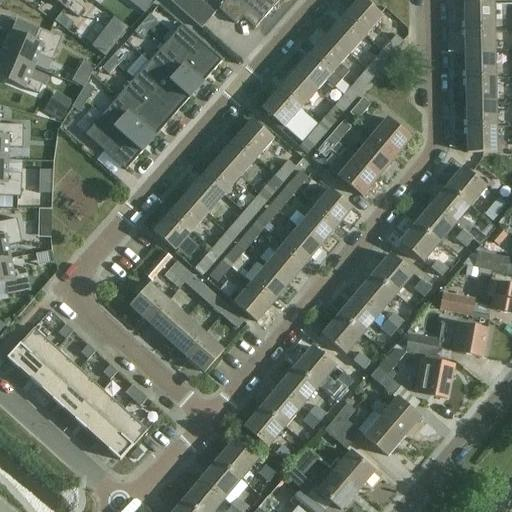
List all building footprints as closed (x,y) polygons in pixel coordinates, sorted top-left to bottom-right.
[(53,0),(66,10),(66,9),(78,18),(84,10),(73,1),(73,0),(53,0)] [(147,0),(126,0),(144,13),(152,3),(147,0)] [(197,0),(167,0),(200,29),(214,14),(197,0)] [(228,0),(220,10),(237,25),(244,18),(256,29),(281,1),(280,0),(228,0)] [(358,0),(344,17),(366,36),(383,17),(362,0),(358,0)] [(465,31),(493,30),(493,5),(464,5),(465,31)] [(61,14),(54,22),(67,32),(73,24),(61,14)] [(150,15),(142,24),(149,31),(157,22),(150,15)] [(328,35),(350,55),(366,36),(344,17),(328,35)] [(149,31),(142,24),(134,33),(141,40),(149,31)] [(10,32),(1,54),(34,68),(47,74),(52,62),(62,39),(28,25),(23,38),(11,33),(10,32)] [(165,45),(206,80),(222,62),(182,26),(180,27),(175,34),(165,45)] [(493,30),(465,31),(465,55),(494,54),(493,30)] [(350,55),(328,35),(311,53),(342,80),(349,72),(341,65),(350,55)] [(396,36),(383,52),(390,58),(404,43),(396,36)] [(159,52),(149,63),(190,98),(206,80),(165,45),(159,52)] [(110,60),(117,67),(125,58),(118,51),(110,60)] [(390,58),(383,52),(369,67),(377,74),(390,58)] [(342,80),(311,53),(295,72),(317,91),(326,81),(335,88),(342,80)] [(1,54),(0,55),(0,79),(25,90),(25,89),(38,95),(42,85),(29,80),(34,68),(1,54)] [(494,54),(465,55),(466,79),(495,78),(494,54)] [(109,76),(117,67),(110,60),(102,69),(109,76)] [(190,98),(149,63),(143,70),(134,81),(174,116),(190,98)] [(317,91),(295,72),(279,90),(301,110),(317,91)] [(364,73),(351,89),(359,95),(372,80),(364,73)] [(495,78),(466,79),(467,103),(495,103),(495,78)] [(118,99),(117,99),(158,135),(174,116),(133,81),(127,88),(118,99)] [(79,96),(87,101),(94,89),(86,84),(79,96)] [(345,111),(359,95),(351,89),(338,104),(345,111)] [(301,110),(279,90),(262,109),(285,129),(301,110)] [(80,113),(87,101),(79,96),(72,108),(80,113)] [(72,103),(63,97),(54,112),(48,108),(45,113),(61,122),(72,103)] [(158,135),(117,99),(111,106),(102,117),(101,117),(142,153),(158,135)] [(350,114),(358,120),(371,105),(363,99),(350,114)] [(495,103),(467,103),(467,128),(496,127),(495,103)] [(332,110),(319,126),(327,132),(340,117),(332,110)] [(142,153),(101,117),(99,120),(85,136),(126,171),(142,153)] [(371,139),(395,159),(411,140),(387,120),(371,139)] [(235,140),(257,159),(274,141),(252,121),(235,140)] [(344,122),(331,137),(338,143),(351,128),(344,122)] [(0,161),(8,161),(8,149),(23,149),(23,126),(0,125),(0,161)] [(327,132),(319,126),(306,141),(313,148),(327,132)] [(496,127),(467,128),(468,153),(497,152),(496,127)] [(325,158),(338,143),(331,137),(318,151),(325,158)] [(356,158),(379,178),(395,159),(371,139),(356,158)] [(257,159),(235,140),(219,158),(241,178),(257,159)] [(203,177),(225,196),(241,178),(219,158),(203,177)] [(379,178),(356,158),(339,178),(363,197),(379,178)] [(0,161),(0,196),(21,198),(22,175),(7,174),(8,161),(0,161)] [(288,161),(275,177),(283,183),(296,168),(288,161)] [(511,179),(491,167),(486,175),(511,190),(511,179)] [(463,169),(448,187),(460,197),(459,199),(470,208),(486,189),(463,169)] [(39,171),(39,183),(51,183),(51,171),(39,171)] [(301,172),(287,187),(295,194),(308,178),(301,172)] [(187,195),(209,214),(225,196),(203,177),(187,195)] [(269,199),(283,183),(275,177),(262,192),(269,199)] [(281,209),(295,194),(287,187),(274,203),(281,209)] [(448,187),(432,206),(455,226),(462,231),(473,240),(480,246),(486,238),(462,218),(470,208),(459,199),(460,197),(448,187)] [(330,190),(314,210),(336,229),(353,209),(330,190)] [(170,213),(192,233),(209,214),(187,195),(170,213)] [(243,213),(251,220),(264,205),(257,198),(243,213)] [(507,205),(504,203),(499,198),(484,215),(493,222),(507,205)] [(429,234),(440,243),(455,226),(432,206),(416,226),(427,235),(429,234)] [(255,224),(263,231),(276,215),(269,209),(255,224)] [(298,229),(321,248),(336,229),(314,210),(298,229)] [(39,211),(39,222),(50,223),(51,211),(39,211)] [(192,233),(170,213),(154,232),(176,251),(192,233)] [(237,236),(251,220),(243,213),(230,229),(237,236)] [(0,261),(10,259),(8,247),(22,244),(17,220),(0,223),(0,261)] [(250,246),(263,231),(255,224),(242,240),(250,246)] [(427,235),(416,226),(401,244),(424,263),(440,243),(429,234),(427,235)] [(282,247),(305,266),(321,248),(298,229),(282,247)] [(499,229),(490,240),(498,246),(507,235),(499,229)] [(473,240),(462,231),(456,240),(466,248),(473,240)] [(211,251),(219,257),(232,242),(225,235),(211,251)] [(237,246),(223,261),(231,268),(238,274),(249,262),(242,257),(246,253),(237,246)] [(305,266),(282,247),(267,266),(289,285),(305,266)] [(206,273),(219,257),(211,251),(198,266),(206,273)] [(171,259),(164,252),(143,274),(151,281),(171,259)] [(508,258),(478,252),(474,269),(505,275),(508,258)] [(373,276),(397,296),(414,276),(391,256),(373,276)] [(10,259),(0,261),(0,285),(5,284),(8,296),(31,292),(27,269),(13,272),(10,259)] [(448,269),(438,260),(431,269),(441,278),(448,269)] [(218,283),(231,268),(223,261),(210,277),(218,283)] [(179,290),(184,284),(191,276),(176,263),(165,277),(179,290)] [(289,285),(267,266),(251,285),(274,304),(289,285)] [(184,284),(203,300),(210,293),(191,276),(184,284)] [(397,296),(373,276),(357,296),(380,315),(397,296)] [(431,290),(420,281),(413,289),(424,298),(431,290)] [(511,314),(511,287),(491,283),(488,297),(494,299),(492,310),(511,314)] [(131,307),(149,324),(169,302),(150,285),(131,307)] [(274,304),(251,285),(235,304),(257,323),(274,304)] [(203,300),(221,316),(228,309),(210,293),(203,300)] [(475,299),(443,293),(440,311),(472,317),(475,299)] [(340,315),(364,335),(380,315),(357,296),(340,315)] [(187,318),(169,302),(149,324),(167,340),(187,318)] [(244,322),(228,309),(221,316),(237,330),(244,322)] [(393,313),(387,321),(397,330),(403,322),(393,313)] [(364,335),(340,315),(323,336),(346,355),(364,335)] [(167,340),(186,356),(205,335),(187,318),(167,340)] [(387,321),(380,329),(390,338),(397,330),(387,321)] [(439,341),(437,350),(457,353),(482,357),(487,331),(456,326),(443,323),(439,341)] [(66,340),(73,332),(66,326),(58,334),(66,340)] [(57,350),(34,329),(7,360),(30,380),(57,350)] [(73,332),(66,340),(73,347),(80,339),(73,332)] [(205,335),(186,356),(204,373),(224,351),(205,335)] [(439,341),(408,335),(405,352),(406,352),(407,352),(436,358),(439,341)] [(95,353),(88,346),(81,354),(88,361),(95,353)] [(296,369),(319,388),(336,368),(313,348),(296,369)] [(395,349),(378,369),(386,375),(394,366),(406,352),(405,352),(395,349)] [(53,400),(80,370),(57,350),(30,380),(53,400)] [(370,362),(360,353),(353,361),(363,370),(370,362)] [(452,373),(454,367),(423,360),(422,367),(418,381),(416,393),(423,394),(447,400),(452,373)] [(118,373),(110,366),(103,374),(110,381),(118,373)] [(279,389),(302,408),(319,388),(296,369),(279,389)] [(386,376),(386,375),(378,369),(371,377),(393,396),(400,388),(386,376)] [(75,421),(102,390),(80,370),(53,400),(75,421)] [(336,382),(347,390),(354,381),(343,373),(336,382)] [(140,393),(132,386),(125,394),(133,401),(140,393)] [(263,408),(286,428),(302,408),(279,389),(263,408)] [(97,441),(125,410),(102,390),(75,421),(97,441)] [(140,407),(147,399),(140,393),(133,401),(140,407)] [(370,410),(373,412),(404,438),(420,419),(397,399),(388,409),(378,400),(370,410)] [(339,415),(332,423),(354,442),(361,433),(357,431),(346,421),(355,411),(348,405),(339,415)] [(315,406),(309,414),(320,422),(326,414),(315,406)] [(286,428),(263,408),(245,429),(268,448),(286,428)] [(120,461),(148,431),(125,410),(97,441),(120,461)] [(404,438),(373,412),(361,426),(365,436),(365,437),(364,438),(387,457),(404,438)] [(309,414),(302,422),(313,431),(320,422),(309,414)] [(332,423),(325,432),(347,450),(354,442),(332,423)] [(218,461),(241,481),(258,460),(235,441),(218,461)] [(275,454),(286,462),(292,454),(282,446),(275,454)] [(335,473),(357,492),(374,473),(352,453),(335,473)] [(201,481),(224,500),(241,481),(218,461),(201,481)] [(259,474),(269,482),(276,475),(265,466),(259,474)] [(302,490),(301,491),(308,497),(316,487),(293,468),(286,476),(302,490)] [(357,492),(335,473),(319,491),(341,511),(357,492)] [(214,511),(224,500),(201,481),(184,502),(196,511),(197,510),(199,511),(214,511)] [(308,497),(301,491),(290,503),(300,511),(324,511),(325,511),(308,497)] [(258,510),(256,511),(268,511),(276,503),(268,497),(258,510)] [(232,507),(238,511),(244,511),(248,508),(238,499),(232,507)] [(196,511),(184,502),(175,511),(199,511),(197,510),(196,511)]
